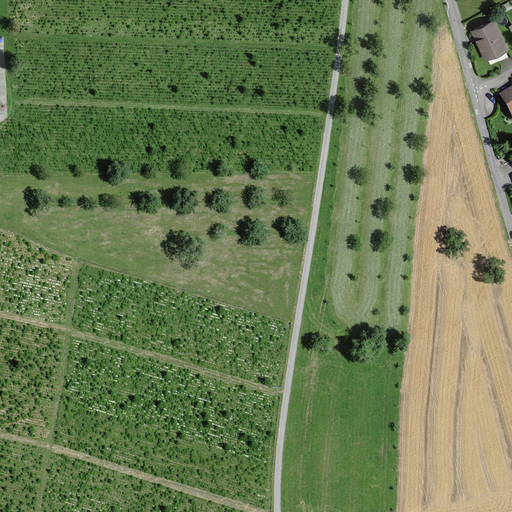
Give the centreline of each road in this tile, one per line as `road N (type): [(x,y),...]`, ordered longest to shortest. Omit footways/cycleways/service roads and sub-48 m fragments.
road 1 (track): [(277,511),(287,381),(347,0)]
road 2 (residential): [(511,227),(449,0)]
